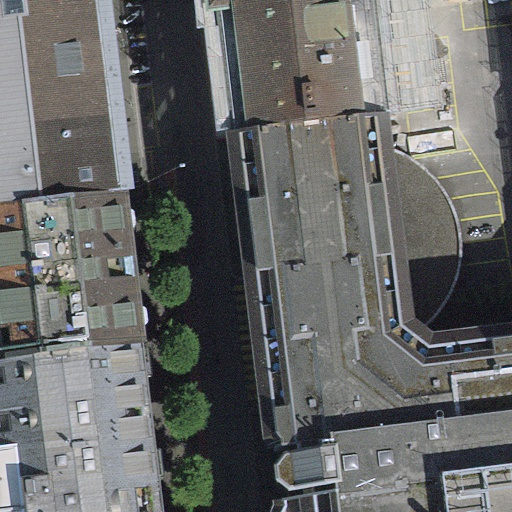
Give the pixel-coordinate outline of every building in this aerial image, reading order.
[(0,0),(0,181),(126,167),(122,130),(107,0),(0,0)] [(208,0),(209,10),(232,7),(245,114),(376,98),(363,0),(208,0)] [(511,511),(511,327),(444,336),(400,303),(376,98),(245,114),(299,511),(511,511)] [(0,181),(0,225),(13,341),(144,326),(126,167),(0,181)] [(13,341),(0,342),(0,511),(165,511),(144,326),(13,341)]
